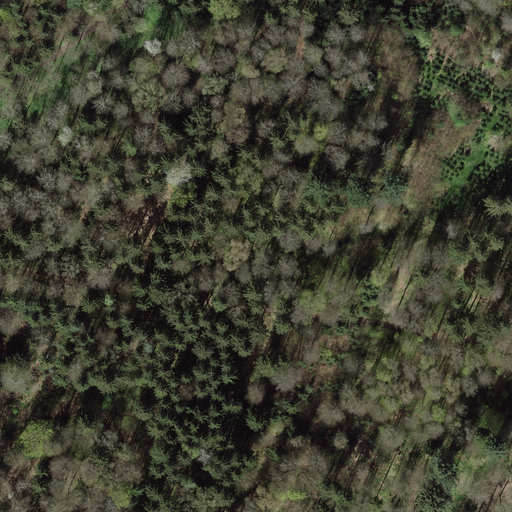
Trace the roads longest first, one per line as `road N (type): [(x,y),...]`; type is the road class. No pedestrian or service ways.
road 1 (track): [(0,266),(511,348)]
road 2 (track): [(130,0),(0,85)]
